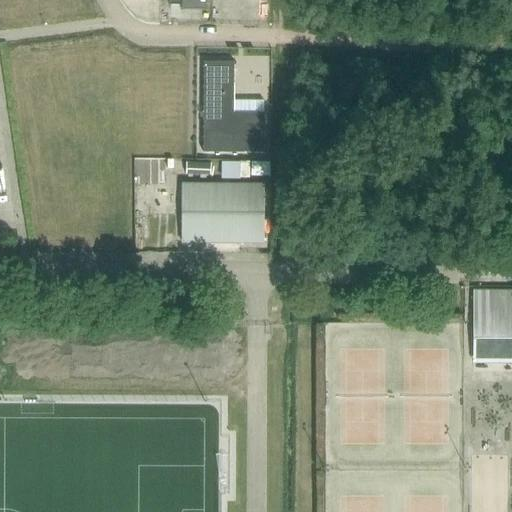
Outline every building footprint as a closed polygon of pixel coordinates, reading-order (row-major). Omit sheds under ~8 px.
[(168,0),(168,6),(180,6),(180,10),(205,10),(205,0),(168,0)] [(202,153),(262,154),(262,113),(232,113),(233,63),(202,63),(202,153)] [(192,163),(192,177),(244,178),(244,164),(192,163)] [(182,185),(182,243),(261,243),(261,185),(182,185)] [(511,291),(473,291),(473,348),(479,351),(486,354),(493,355),(501,355),(508,354),(511,352),(511,291)]
